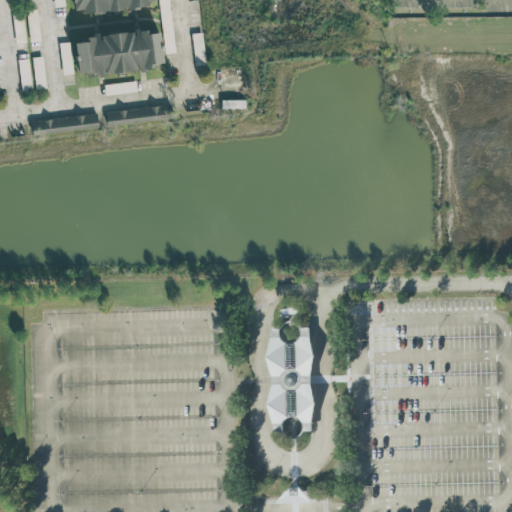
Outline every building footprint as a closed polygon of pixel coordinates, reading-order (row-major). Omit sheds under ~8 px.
[(77,35),(159,23),(165,61),(81,73),(77,35)] [(59,43),(62,75),(73,74),(70,42),(59,43)] [(17,59),(21,91),(31,90),(28,58),(17,59)] [(135,92),(135,82),(104,83),(104,94),(135,92)] [(245,109),(245,100),(221,100),(221,109),(245,109)] [(106,110),(107,125),(161,121),(160,107),(106,110)] [(31,119),(32,134),(97,129),(96,115),(31,119)] [(272,329),(268,358),(272,382),(269,404),(274,431),(282,432),(284,419),(288,418),(302,420),(304,431),(311,433),(315,404),(311,379),(314,358),(309,328),(293,330),(293,332),(272,329)]
